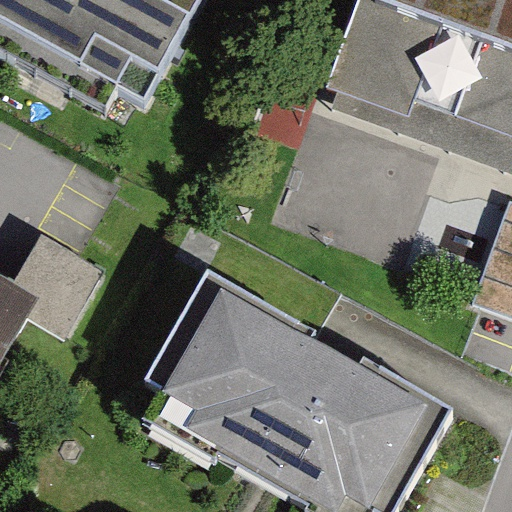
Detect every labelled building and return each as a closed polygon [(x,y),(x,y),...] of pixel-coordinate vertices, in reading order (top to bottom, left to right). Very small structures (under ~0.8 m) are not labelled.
[(215,2),(210,0),(0,0),(0,26),(154,111),(215,2)] [(511,0),(369,0),(336,93),(511,155),(511,0)] [(511,204),(476,303),(511,315),(511,204)] [(24,279),(82,318),(111,275),(54,236),(24,279)] [(0,284),(0,387),(46,312),(0,284)] [(413,511),(464,424),(219,286),(160,391),(175,399),(153,437),(285,511),(413,511)]
